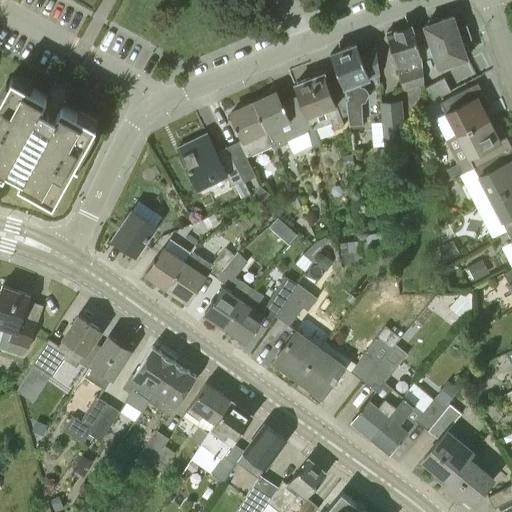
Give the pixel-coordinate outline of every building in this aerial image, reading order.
[(467,57),(453,15),(439,20),(438,18),(436,17),(429,19),(428,21),(429,23),(424,25),(438,67),(467,57)] [(422,58),(412,24),(407,26),(405,25),(400,26),(398,28),(385,32),(403,91),(423,85),(422,58)] [(328,55),(334,69),(338,80),(339,79),(343,89),(348,115),(349,125),(363,124),(362,103),(366,102),(369,95),(368,90),(364,87),(360,87),(358,83),(379,75),(376,45),(375,45),(375,49),(360,54),(356,44),(329,54),(328,55)] [(297,97),(308,125),(309,128),(310,130),(316,128),(331,122),(334,129),(345,125),(342,117),(348,115),(343,89),(339,79),(338,80),(328,83),(324,73),(293,85),(297,97)] [(32,84),(14,74),(12,78),(11,78),(9,82),(9,83),(9,84),(6,82),(0,92),(0,173),(34,192),(31,196),(50,206),(52,202),(53,202),(55,198),(54,198),(55,197),(58,199),(76,166),(77,166),(78,165),(77,164),(95,131),(92,129),(93,128),(94,129),(96,124),(95,124),(97,120),(79,110),(77,114),(62,106),(64,101),(47,92),(45,97),(30,88),(32,84)] [(425,104),(451,91),(444,78),(424,88),(425,104)] [(455,134),(488,117),(483,107),(489,104),(483,94),(477,97),(472,87),(438,103),(431,107),(437,118),(444,114),(455,134)] [(308,128),(309,128),(308,125),(297,97),(282,104),(276,92),(253,102),(274,149),(287,143),(286,140),(308,130),(308,128)] [(385,151),(406,149),(402,99),(380,101),(385,151)] [(273,149),(274,149),(253,102),(229,113),(242,140),(227,148),(244,181),(255,176),(246,158),(272,146),(273,149)] [(471,166),(510,146),(500,126),(494,129),(488,117),(455,134),(456,135),(467,157),(456,164),(446,169),(450,177),(471,166)] [(297,148),(316,142),(313,132),(294,137),(297,148)] [(244,181),(227,148),(216,153),(207,134),(177,148),(197,190),(226,176),(230,185),(242,180),(243,182),(244,181)] [(511,148),(510,146),(471,166),(472,168),(488,198),(511,185),(511,148)] [(353,154),(344,155),(345,169),(355,168),(353,154)] [(242,199),(250,194),(246,184),(237,189),(242,199)] [(504,230),(511,226),(511,185),(488,198),(489,200),(504,230)] [(263,202),(270,194),(260,186),(253,194),(263,202)] [(136,255),(156,227),(132,210),(112,238),(136,255)] [(218,222),(214,213),(203,219),(208,228),(218,222)] [(279,235),(288,224),(278,216),(269,226),(279,235)] [(312,262),(327,239),(322,236),(312,241),(302,255),(312,262)] [(184,260),(188,254),(195,243),(186,237),(182,244),(177,240),(170,250),(164,246),(145,274),(165,287),(184,260)] [(362,240),(364,254),(364,258),(373,252),(370,239),(362,240)] [(360,255),(358,240),(340,242),(341,255),(342,255),(345,265),(365,259),(364,254),(360,255)] [(459,254),(452,240),(438,247),(445,261),(459,254)] [(216,276),(234,255),(225,248),(208,267),(188,254),(184,260),(165,287),(189,303),(207,275),(209,272),(216,276)] [(224,327),(251,287),(240,280),(236,276),(249,260),(237,251),(234,255),(216,276),(234,289),(232,292),(223,286),(204,313),(224,327)] [(467,266),(474,279),(474,280),(489,272),(481,258),(467,266)] [(275,315),(297,284),(299,282),(289,275),(279,289),(265,309),(275,315)] [(297,284),(275,315),(275,317),(289,327),(302,308),(307,311),(316,298),(297,284)] [(0,348),(22,356),(28,348),(37,323),(23,318),(30,295),(2,285),(0,290),(0,328),(4,330),(0,341),(0,348)] [(251,287),(224,327),(246,342),(265,314),(255,308),(263,296),(251,287)] [(473,310),(472,293),(470,291),(460,293),(449,306),(464,320),(473,310)] [(85,355),(102,331),(79,315),(59,345),(49,338),(32,363),(50,376),(52,372),(57,371),(66,356),(77,363),(83,353),(85,355)] [(384,356),(395,343),(401,336),(385,324),(357,363),(350,372),(363,382),(384,356)] [(297,379),(321,346),(297,329),(273,361),(297,379)] [(112,380),(131,350),(108,336),(83,376),(105,390),(111,379),(112,380)] [(384,356),(396,366),(407,353),(395,343),(384,356)] [(154,390),(173,360),(152,346),(132,376),(134,378),(127,387),(132,391),(126,401),(130,404),(141,411),(147,401),(154,390)] [(321,346),(297,379),(321,397),(345,364),(321,346)] [(363,382),(376,391),(384,382),(396,366),(384,356),(363,382)] [(154,390),(147,401),(148,402),(169,416),(196,375),(173,360),(154,390)] [(449,380),(435,398),(445,406),(459,389),(449,380)] [(231,400),(206,382),(190,406),(214,423),(231,400)] [(370,436),(402,397),(393,389),(383,401),(374,394),(352,420),(370,436)] [(96,396),(81,420),(93,427),(108,403),(96,396)] [(433,399),(422,413),(402,397),(370,436),(390,452),(415,421),(427,431),(445,409),(446,407),(445,406),(435,398),(433,399)] [(236,462),(241,455),(229,447),(251,416),(251,417),(253,415),(231,400),(214,423),(207,433),(199,445),(199,446),(200,445),(221,459),(210,474),(222,483),(236,462)] [(93,427),(89,433),(101,441),(120,410),(108,403),(93,427)] [(468,456),(472,450),(448,429),(461,413),(449,404),(446,407),(445,409),(427,431),(438,440),(421,459),(437,472),(440,469),(449,477),(450,478),(452,475),(467,457),(468,456)] [(458,419),(467,430),(477,422),(469,410),(458,419)] [(89,433),(93,427),(81,420),(73,415),(64,430),(84,442),(89,433)] [(44,435),(49,425),(37,419),(32,429),(44,435)] [(241,455),(236,462),(257,477),(264,467),(265,468),(285,439),(265,424),(243,455),(241,455)] [(207,433),(199,427),(191,439),(199,445),(207,433)] [(151,466),(164,446),(169,439),(156,430),(138,457),(151,466)] [(164,446),(151,466),(150,468),(160,475),(175,453),(164,446)] [(494,477),(470,458),(468,456),(467,457),(452,475),(450,478),(449,477),(442,485),(460,500),(464,495),(473,503),(494,477)] [(282,480),(276,490),(267,502),(279,511),(314,511),(318,507),(306,498),(326,473),(307,458),(285,483),(282,480)] [(260,511),(267,502),(276,490),(257,478),(234,511),(260,511)] [(493,508),(511,498),(511,483),(487,496),(493,508)] [(366,511),(362,509),(363,508),(363,505),(362,504),(360,502),(357,502),(355,503),(341,491),(324,511),(366,511)] [(59,495),(49,499),(54,511),(56,511),(64,509),(59,495)] [(511,511),(511,498),(493,508),(495,511),(511,511)]
